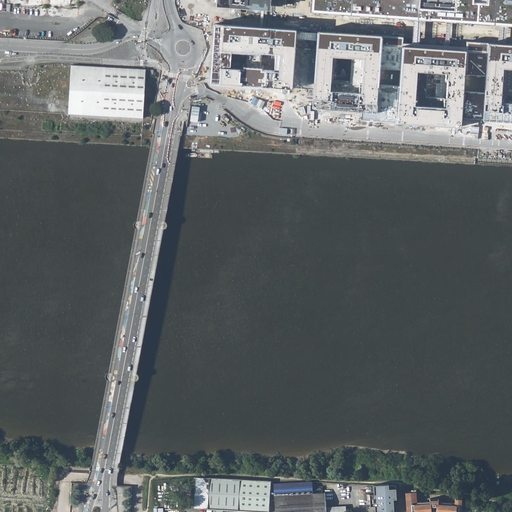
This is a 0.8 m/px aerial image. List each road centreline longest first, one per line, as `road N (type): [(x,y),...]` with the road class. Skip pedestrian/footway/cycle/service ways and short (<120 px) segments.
road 1 (primary): [(179,62),(105,466)]
road 2 (secondary): [(0,45),(85,50),(144,35)]
